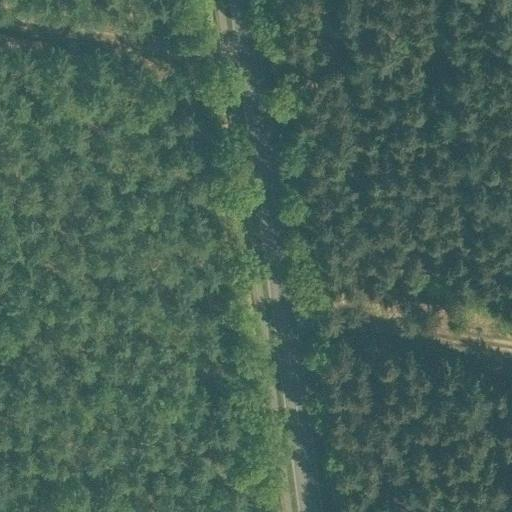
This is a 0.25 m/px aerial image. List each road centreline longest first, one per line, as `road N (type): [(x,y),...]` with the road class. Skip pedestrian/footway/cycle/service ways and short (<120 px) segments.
road 1 (secondary): [(312,511),(241,0)]
road 2 (track): [(247,48),(165,50),(0,24)]
road 3 (track): [(511,347),(286,318)]
